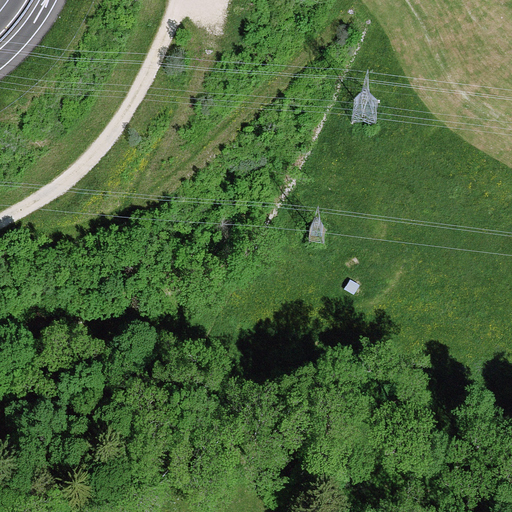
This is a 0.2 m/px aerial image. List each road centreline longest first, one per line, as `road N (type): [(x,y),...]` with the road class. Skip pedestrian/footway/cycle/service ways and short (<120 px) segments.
road 1 (track): [(13,218),(29,234),(61,234),(144,199),(316,45),(353,0)]
road 2 (track): [(0,226),(61,186),(116,131),(179,0)]
